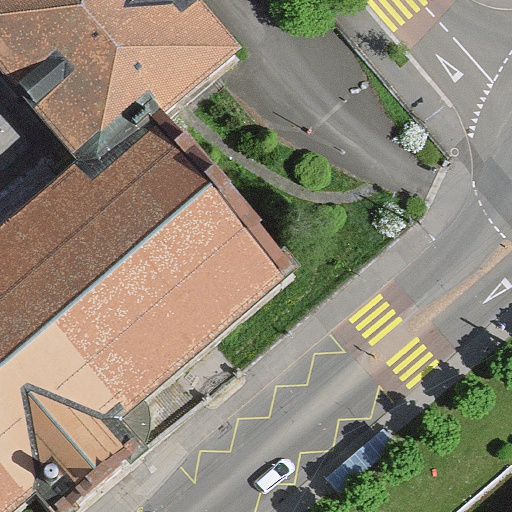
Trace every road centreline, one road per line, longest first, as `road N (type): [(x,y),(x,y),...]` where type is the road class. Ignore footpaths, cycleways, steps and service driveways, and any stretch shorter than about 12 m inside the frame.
road 1 (secondary): [(511,234),(194,511)]
road 2 (residential): [(511,91),(489,81),(412,0)]
